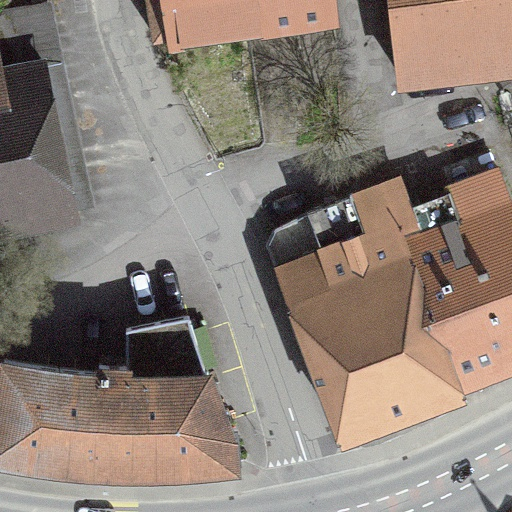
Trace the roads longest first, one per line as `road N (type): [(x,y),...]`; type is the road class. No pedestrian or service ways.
road 1 (residential): [(180,206),(406,141),(382,0)]
road 2 (residential): [(356,511),(180,206)]
road 3 (residential): [(0,319),(56,305),(133,220),(180,206)]
road 4 (residential): [(180,206),(104,0)]
road 5 (primary): [(385,511),(511,456)]
